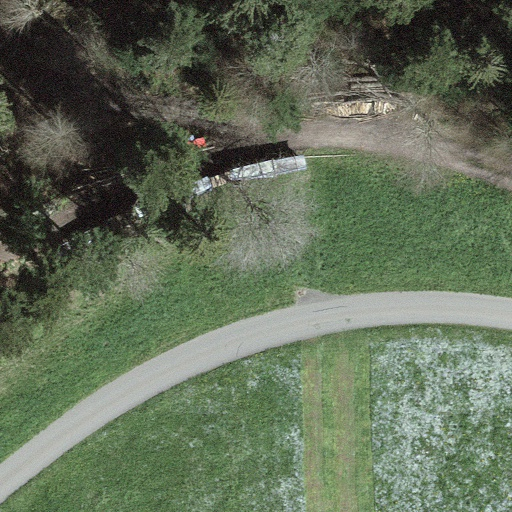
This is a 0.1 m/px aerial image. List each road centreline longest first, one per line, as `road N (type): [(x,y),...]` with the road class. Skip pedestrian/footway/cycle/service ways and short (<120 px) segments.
road 1 (track): [(511,315),(401,309),(261,326),(174,356),(102,394),(0,475)]
road 2 (track): [(511,176),(315,151),(122,158),(0,237)]
